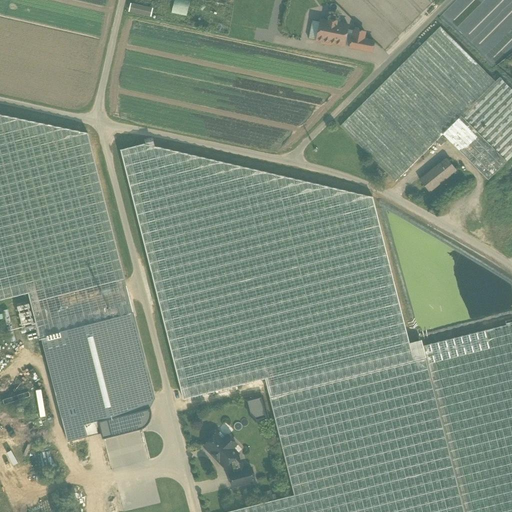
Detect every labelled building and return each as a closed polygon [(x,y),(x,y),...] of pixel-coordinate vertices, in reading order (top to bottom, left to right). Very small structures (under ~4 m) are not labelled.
[(174,0),(171,13),(186,16),(189,2),(180,0),(174,0)] [(406,18),(411,23),(425,8),(424,2),(427,5),(430,2),(429,0),(417,0),(419,6),(412,7),(412,11),(402,13),(403,16),(396,23),(399,34),(407,25),(406,18)] [(129,12),(151,17),(152,9),(131,4),(129,12)] [(336,22),(329,20),(328,22),(321,20),(320,23),(316,41),(344,46),(348,26),(336,23),(336,22)] [(308,39),(316,41),(320,23),(312,21),(308,39)] [(511,90),(499,78),(495,82),(440,27),(412,54),(468,109),(461,116),(506,162),(511,156),(511,90)] [(364,33),(355,31),(353,38),(352,38),(350,48),(372,52),(374,42),(363,40),(364,33)] [(412,54),(340,126),(395,182),(442,135),(461,116),(468,109),(412,54)] [(88,134),(0,115),(0,301),(28,294),(40,338),(41,337),(134,314),(88,134)] [(506,162),(461,116),(442,135),(458,151),(460,149),(459,149),(468,142),(478,155),(469,162),(488,180),(506,162)] [(478,155),(468,142),(459,149),(460,149),(469,162),(478,155)] [(372,198),(144,145),(120,150),(183,400),(265,379),(270,398),(426,359),(423,346),(421,341),(409,344),(372,198)] [(447,159),(419,181),(428,193),(456,170),(447,159)] [(511,280),(377,200),(416,338),(511,312),(511,280)] [(155,399),(134,314),(41,337),(68,442),(102,433),(99,422),(138,412),(150,409),(155,399)] [(511,511),(511,324),(423,346),(426,359),(464,511),(511,511)] [(37,333),(27,335),(28,341),(39,338),(37,333)] [(270,398),(270,399),(294,496),(229,511),(464,511),(426,359),(270,398)] [(25,385),(11,390),(13,395),(0,399),(2,404),(29,395),(25,385)] [(245,400),(248,421),(265,418),(262,397),(245,400)] [(150,409),(138,412),(142,429),(147,425),(150,418),(150,410),(150,409)] [(225,438),(217,430),(211,435),(213,437),(204,446),(209,451),(225,467),(229,463),(231,465),(233,473),(243,471),(241,463),(235,457),(229,451),(232,448),(236,444),(228,436),(225,438)] [(238,454),(232,448),(229,451),(235,457),(238,454)] [(233,473),(229,474),(232,487),(255,482),(252,469),(243,471),(233,473)]
